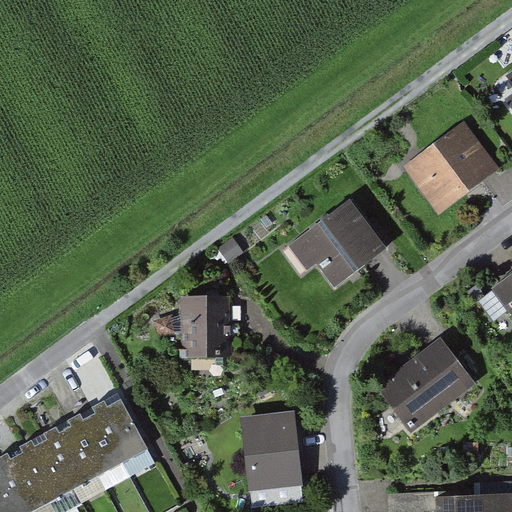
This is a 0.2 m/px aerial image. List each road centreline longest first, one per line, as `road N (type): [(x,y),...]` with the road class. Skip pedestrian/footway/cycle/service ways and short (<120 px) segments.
road 1 (track): [(93,324),(511,9)]
road 2 (unclassified): [(348,511),(337,401),(351,347),(511,219)]
